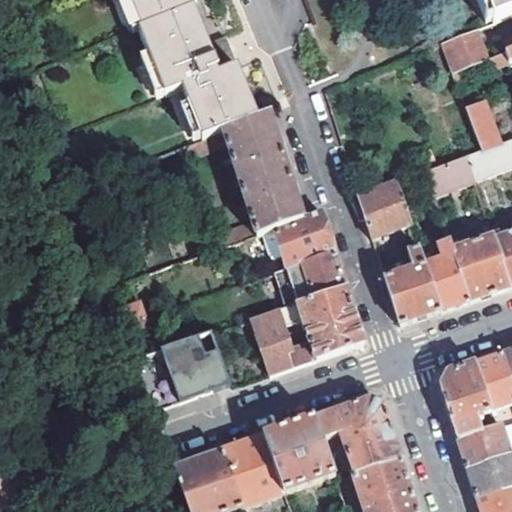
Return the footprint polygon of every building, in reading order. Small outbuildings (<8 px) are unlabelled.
[(120,0),(133,34),(139,32),(148,56),(141,59),(156,100),(164,97),(165,99),(183,92),(189,107),(180,110),(192,143),(201,140),(202,143),(221,135),(258,120),(231,51),(226,38),(209,44),(194,9),(197,8),(193,0),(120,0)] [(471,0),(483,27),(491,24),(481,0),(471,0)] [(511,19),(511,18),(511,0),(481,0),(491,24),(492,26),(511,19)] [(438,48),(450,78),(489,63),(477,33),(438,48)] [(511,39),(502,44),(507,55),(511,52),(511,39)] [(511,52),(507,55),(491,61),(495,73),(511,65),(511,52)] [(485,107),(466,115),(481,155),(500,148),(485,107)] [(280,154),(269,116),(258,120),(221,135),(226,149),(251,225),(256,239),(262,236),(274,232),(301,222),(293,196),(280,154)] [(187,149),(192,162),(226,149),(221,135),(202,143),(187,149)] [(473,185),(511,171),(511,143),(500,148),(481,155),(466,161),(473,185)] [(45,190),(61,200),(71,186),(64,169),(52,160),(41,175),(50,182),(45,190)] [(426,175),(435,202),(474,188),(473,185),(466,161),(426,175)] [(369,235),(372,242),(381,240),(383,245),(388,243),(387,238),(411,229),(395,187),(358,201),(369,235)] [(282,258),(287,271),(333,255),(330,246),(320,215),(301,222),(274,232),(282,258)] [(96,254),(112,248),(100,216),(84,222),(96,254)] [(217,237),(221,252),(256,239),(251,225),(217,237)] [(490,230),(489,227),(479,231),(481,239),(484,237),(486,241),(459,250),(457,244),(450,247),(470,305),(479,302),(511,291),(490,230)] [(511,235),(501,240),(496,227),(490,230),(511,291),(511,290),(511,235)] [(262,236),(270,262),(282,258),(274,232),(262,236)] [(448,313),(470,305),(450,247),(447,238),(446,233),(435,237),(442,262),(430,265),(428,261),(423,263),(441,315),(448,313)] [(457,244),(453,235),(447,238),(450,247),(457,244)] [(385,281),(401,328),(422,322),(441,315),(423,263),(419,253),(408,257),(413,271),(403,275),(401,270),(395,272),(397,277),(385,281)] [(313,301),(345,290),(339,271),(333,255),(287,271),(267,278),(272,291),(290,284),(306,279),(313,301)] [(306,279),(290,284),(296,302),(298,307),(313,301),(306,279)] [(317,364),(364,349),(352,312),(345,290),(313,301),(298,307),(304,325),(317,364)] [(140,303),(117,312),(123,328),(146,320),(140,303)] [(292,308),(250,322),(270,380),(311,367),(305,350),(293,354),(285,331),(304,325),(298,307),(292,308)] [(157,325),(154,317),(146,320),(123,328),(125,336),(157,325)] [(154,414),(230,388),(211,335),(134,361),(154,414)] [(473,368),(490,416),(496,414),(498,419),(503,417),(502,412),(510,409),(511,416),(511,383),(504,357),(482,365),(473,368)] [(454,433),(457,443),(481,435),(478,425),(483,425),(481,419),(490,416),(473,368),(447,376),(440,390),(454,433)] [(313,423),(322,446),(338,440),(341,450),(351,479),(400,463),(384,412),(369,404),(343,413),(313,423)] [(264,440),(285,496),(333,480),(325,456),(322,446),(313,423),(290,431),(264,440)] [(459,450),(466,473),(511,459),(511,425),(481,435),(457,443),(459,450)] [(221,455),(241,511),(285,496),(264,440),(254,444),(221,455)] [(322,446),(325,456),(341,450),(338,440),(322,446)] [(182,469),(174,472),(188,511),(237,511),(241,511),(221,455),(182,469)] [(468,479),(476,503),(511,492),(511,459),(466,473),(468,479)] [(400,463),(351,479),(361,511),(416,511),(410,492),(400,463)] [(479,510),(479,511),(511,511),(511,492),(476,503),(479,510)]
